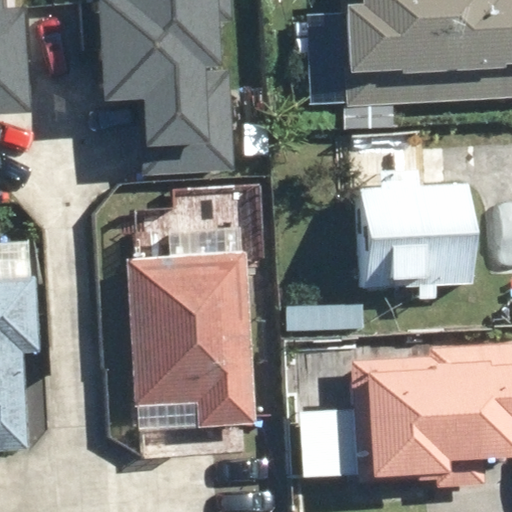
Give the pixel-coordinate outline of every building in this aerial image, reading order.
[(92,0),(92,10),(73,10),(70,115),(118,116),(117,155),(176,157),(176,173),(219,174),(221,82),(197,81),(198,31),(215,32),(215,0),(92,0)] [(511,0),(325,0),(327,144),(387,143),(387,110),(511,109),(511,0)] [(115,434),(235,435),(238,268),(256,268),(257,183),(173,182),(172,212),(118,211),(115,434)] [(459,198),(340,197),(338,294),(457,296),(459,198)] [(511,206),(480,206),(479,296),(511,296),(511,206)] [(0,460),(11,460),(9,357),(25,357),(23,247),(0,247),(0,460)] [(284,421),(285,484),(347,483),(347,494),(425,493),(425,475),(500,475),(500,447),(511,446),(511,353),(413,355),(414,372),(332,373),(332,420),(284,421)]
